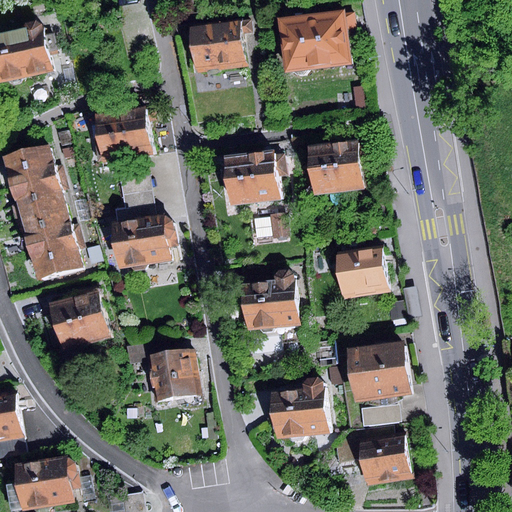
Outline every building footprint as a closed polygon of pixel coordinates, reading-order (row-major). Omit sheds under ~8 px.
[(5,0),(0,1),(0,27),(20,22),(15,0),(5,0)] [(193,0),(177,0),(178,12),(194,12),(193,0)] [(344,11),(278,19),(285,72),(291,71),(297,75),(305,74),(307,69),(350,64),(346,29),(356,28),(355,13),(344,14),(344,11)] [(204,13),(176,16),(177,25),(205,22),(204,13)] [(251,20),(191,27),(197,71),(205,70),(206,72),(208,74),(213,74),(216,73),(220,70),(221,68),(246,65),(242,35),(253,34),(251,20)] [(22,29),(0,33),(0,82),(9,81),(15,85),(23,83),(26,78),(54,72),(50,52),(55,51),(60,50),(57,33),(46,35),(43,24),(37,21),(27,23),(22,29)] [(73,68),(63,70),(66,86),(76,84),(73,68)] [(363,86),(354,87),(356,107),(365,106),(363,86)] [(144,109),(97,116),(103,161),(151,154),(144,109)] [(358,140),(310,146),(315,194),(364,188),(358,140)] [(49,146),(3,156),(10,186),(56,175),(49,146)] [(275,151),(227,157),(233,206),(282,200),(279,177),(289,176),(286,152),(275,154),(275,151)] [(149,173),(120,178),(124,205),(114,206),(117,219),(156,212),(149,173)] [(56,175),(10,186),(18,215),(63,203),(56,175)] [(85,198),(75,201),(80,222),(90,220),(85,198)] [(63,203),(18,215),(26,245),(71,233),(63,203)] [(286,214),(271,215),(273,237),(288,235),(286,214)] [(163,216),(110,224),(117,269),(169,260),(167,247),(176,246),(172,221),(163,216)] [(71,233),(26,245),(35,278),(80,265),(71,233)] [(383,245),(338,251),(345,298),(390,292),(383,245)] [(100,246),(87,249),(91,265),(104,262),(100,246)] [(271,264),(243,267),(244,280),(272,277),(271,264)] [(277,280),(243,283),(248,331),(302,325),(297,277),(289,270),(281,270),(276,276),(277,280)] [(417,286),(404,288),(409,318),(423,315),(417,286)] [(99,295),(51,307),(62,350),(110,337),(99,295)] [(403,302),(388,304),(390,321),(405,318),(403,302)] [(237,306),(223,308),(225,322),(239,320),(237,306)] [(147,342),(149,357),(173,353),(171,339),(147,342)] [(336,341),(319,343),(321,366),(338,364),(336,341)] [(403,341),(347,349),(354,402),(411,394),(403,341)] [(173,353),(149,357),(155,401),(198,395),(192,351),(173,353)] [(301,388),(270,392),(275,438),(329,432),(324,386),(322,381),(317,377),(306,378),(301,384),(301,388)] [(16,392),(0,393),(0,438),(23,435),(16,392)] [(399,404),(362,409),(364,427),(401,422),(399,404)] [(215,413),(206,414),(209,440),(218,438),(215,413)] [(338,462),(363,458),(361,440),(397,435),(396,426),(351,431),(336,443),(338,462)] [(397,435),(361,440),(363,458),(367,484),(412,478),(405,433),(397,435)] [(0,457),(26,453),(23,435),(0,438),(0,457)] [(66,456),(13,462),(18,508),(73,502),(72,487),(77,487),(75,461),(66,456)] [(92,476),(80,477),(83,499),(95,497),(92,476)] [(145,511),(143,492),(123,495),(125,511),(145,511)] [(123,511),(122,496),(109,497),(111,511),(123,511)]
